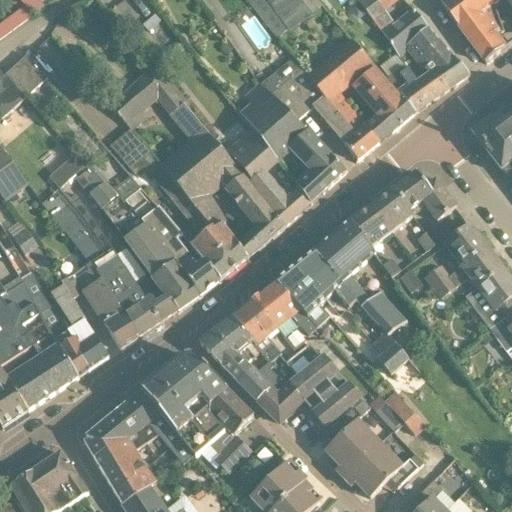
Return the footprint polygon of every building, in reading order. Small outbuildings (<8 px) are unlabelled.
[(16,0),(27,10),(35,18),(43,10),(32,0),(16,0)] [(315,0),(256,0),(249,5),(280,45),(324,9),(315,0)] [(391,28),(381,14),(398,0),(361,0),(359,3),(398,60),(406,54),(422,72),(423,71),(425,71),(434,64),(431,61),(445,49),(415,12),(394,29),(391,28)] [(451,0),(442,7),(487,67),(511,48),(511,46),(511,47),(510,46),(509,47),(502,38),(505,36),(506,36),(496,9),(505,2),(504,1),(505,0),(451,0)] [(0,43),(31,21),(24,12),(0,28),(0,43)] [(308,81),(352,134),(363,125),(339,96),(351,86),(379,120),(367,130),(366,131),(379,148),(415,118),(374,72),(375,72),(352,44),(308,81)] [(445,49),(431,61),(434,64),(425,71),(431,76),(439,71),(453,90),(469,79),(445,49)] [(50,80),(31,60),(28,57),(6,77),(28,101),(50,80)] [(431,76),(420,84),(418,85),(404,69),(386,81),(397,94),(397,95),(400,98),(399,98),(415,116),(453,90),(439,71),(431,76)] [(159,72),(157,74),(114,109),(133,133),(132,134),(133,135),(147,124),(141,117),(158,102),(174,120),(171,122),(187,142),(187,150),(208,133),(159,72)] [(0,73),(0,105),(3,109),(19,95),(0,73)] [(367,130),(363,125),(352,134),(308,81),(302,73),(271,99),(308,136),(330,163),(344,178),(346,176),(298,125),(314,111),(359,165),(379,148),(366,131),(367,130)] [(308,136),(271,99),(263,89),(247,103),(259,115),(245,127),(252,136),(254,138),(278,166),(293,152),(314,174),(298,189),(314,206),(344,178),(330,163),(308,136)] [(511,175),(511,114),(511,115),(510,113),(502,118),(504,120),(496,127),(493,124),(475,138),(507,179),(511,175)] [(260,234),(239,252),(249,265),(260,256),(286,232),(229,161),(223,153),(208,133),(187,150),(162,170),(212,233),(223,225),(226,229),(227,227),(210,198),(220,192),(228,194),(260,234)] [(222,286),(249,265),(239,252),(222,232),(226,229),(223,225),(212,233),(162,170),(148,153),(133,135),(132,134),(113,149),(136,177),(145,170),(194,230),(193,230),(202,242),(192,250),(204,265),(222,286)] [(229,161),(286,232),(314,206),(298,189),(285,201),(265,178),(278,166),(254,138),(232,156),(227,150),(223,153),(229,161)] [(0,147),(0,197),(7,206),(30,189),(0,147)] [(72,159),(50,179),(61,190),(83,170),(72,159)] [(429,191),(421,180),(419,177),(396,195),(412,216),(424,207),(439,227),(458,212),(437,185),(429,191)] [(95,199),(104,212),(119,199),(109,187),(95,199)] [(139,193),(127,201),(123,205),(205,298),(222,286),(204,265),(198,269),(179,243),(182,241),(159,211),(155,214),(139,193)] [(396,195),(375,211),(394,237),(414,221),(411,217),(412,216),(396,195)] [(91,266),(90,267),(93,271),(141,341),(162,327),(179,316),(167,299),(155,308),(150,301),(147,303),(80,203),(52,222),(57,228),(59,227),(82,252),(91,266)] [(126,242),(167,299),(179,316),(199,303),(205,298),(123,205),(122,205),(120,203),(105,215),(126,242)] [(394,237),(375,211),(353,227),(354,228),(372,253),(394,237)] [(12,236),(16,242),(15,242),(26,259),(39,251),(25,227),(12,236)] [(428,239),(434,248),(451,235),(444,227),(428,239)] [(376,259),(372,253),(354,228),(318,259),(355,307),(385,338),(374,348),(384,360),(397,348),(389,339),(404,328),(377,299),(373,303),(352,281),(376,259)] [(487,251),(477,237),(471,229),(445,249),(461,271),(487,251)] [(435,249),(434,248),(428,239),(426,237),(418,242),(427,254),(435,249)] [(461,271),(449,280),(433,291),(441,303),(457,291),(456,291),(469,281),(477,292),(504,273),(487,251),(461,271)] [(355,307),(318,259),(298,274),(309,287),(312,284),(329,305),(334,311),(343,304),(350,312),(355,307)] [(392,281),(401,275),(393,263),(384,269),(392,281)] [(90,267),(63,284),(66,288),(88,326),(86,327),(96,341),(97,340),(88,324),(75,301),(86,295),(122,354),(141,341),(93,271),(90,267)] [(426,281),(433,291),(449,280),(441,270),(426,281)] [(415,272),(402,279),(412,297),(425,290),(415,272)] [(477,292),(501,325),(511,316),(511,284),(504,273),(477,292)] [(298,274),(281,286),(319,330),(331,321),(322,311),(329,305),(312,284),(309,287),(298,274)] [(51,306),(32,275),(22,282),(25,286),(36,309),(59,348),(78,383),(94,372),(87,360),(89,358),(58,307),(55,303),(51,306)] [(0,372),(31,415),(78,383),(59,348),(36,309),(25,286),(22,282),(21,279),(2,292),(0,288),(0,372)] [(87,360),(94,372),(110,362),(97,340),(96,341),(86,327),(88,326),(66,288),(63,284),(62,285),(65,290),(52,298),(55,303),(58,307),(89,358),(87,360)] [(319,330),(281,286),(278,288),(257,306),(277,333),(278,332),(286,341),(300,329),(309,339),(318,331),(318,332),(331,321),(319,330)] [(257,306),(236,324),(255,345),(273,366),(283,358),(268,340),(277,333),(257,306)] [(489,333),(511,364),(511,316),(501,325),(489,333)] [(241,357),(255,345),(236,324),(233,321),(214,337),(247,370),(251,366),(241,357)] [(201,348),(239,386),(250,377),(251,377),(254,373),(259,377),(260,376),(251,366),(247,370),(214,337),(201,348)] [(422,378),(397,348),(384,360),(378,364),(404,394),(422,378)] [(316,367),(285,393),(299,408),(303,403),(304,403),(314,395),(319,402),(333,390),(328,384),(338,374),(325,359),(316,367)] [(185,361),(172,371),(210,409),(226,393),(193,362),(185,361)] [(281,428),(299,408),(285,393),(278,398),(273,393),(281,385),(282,383),(272,372),(276,369),(273,366),(261,376),(260,376),(259,377),(254,373),(251,377),(250,377),(239,386),(281,428)] [(226,436),(206,412),(210,409),(172,371),(142,396),(143,396),(196,461),(210,449),(226,436)] [(0,427),(4,433),(31,415),(0,372),(0,427)] [(346,413),(349,416),(349,417),(365,404),(350,387),(339,397),(333,390),(319,402),(324,408),(314,416),(326,430),(346,413)] [(226,393),(210,409),(206,412),(226,436),(210,449),(220,458),(215,463),(228,477),(251,454),(235,439),(254,421),(226,393)] [(86,448),(95,464),(127,443),(128,446),(133,444),(135,443),(140,452),(158,439),(183,468),(194,460),(195,462),(196,461),(143,396),(87,442),(86,448)] [(385,407),(405,427),(416,440),(426,431),(395,398),(385,407)] [(337,474),(345,482),(381,447),(359,423),(371,411),(365,404),(349,417),(349,416),(332,431),(341,440),(326,454),(341,470),(337,474)] [(396,436),(405,427),(385,407),(376,415),(396,436)] [(95,464),(122,510),(150,493),(153,491),(157,489),(156,488),(161,484),(145,465),(141,468),(128,447),(128,446),(127,443),(95,464)] [(404,470),(381,447),(345,482),(352,490),(356,486),(372,502),(390,484),(399,492),(425,467),(417,458),(404,470)] [(89,499),(62,457),(13,489),(22,503),(16,507),(5,505),(3,511),(70,511),(84,503),(84,502),(89,499)] [(250,500),(258,509),(261,511),(317,511),(318,511),(316,509),(323,503),(306,485),(308,483),(290,464),(283,470),(282,468),(270,478),(272,480),(250,500)] [(421,511),(443,511),(435,503),(444,494),(434,485),(415,504),(422,511),(421,511)] [(163,511),(149,494),(153,491),(150,493),(122,510),(123,511),(163,511)]
